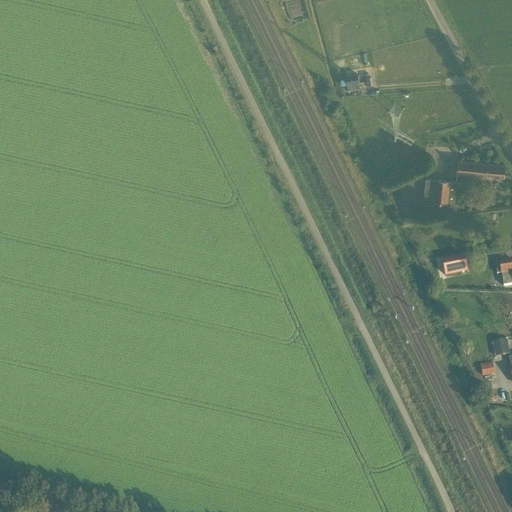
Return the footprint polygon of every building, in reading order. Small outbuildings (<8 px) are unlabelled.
[(360,88),(359,83),(358,74),(345,76),(348,90),(360,88)] [(457,160),(455,172),(503,177),(505,165),(457,160)] [(458,183),(426,179),(424,207),(456,210),(458,183)] [(489,203),(494,203),(495,187),(483,187),(483,193),(489,193),(489,203)] [(446,276),(466,272),(463,256),(443,260),(446,276)] [(511,260),(500,262),(504,286),(511,284),(511,260)] [(510,354),(507,340),(493,343),(496,357),(510,354)] [(494,374),(492,362),(480,365),(482,376),(494,374)]
